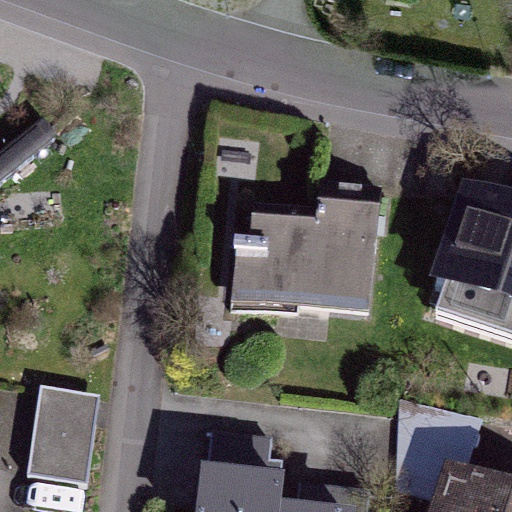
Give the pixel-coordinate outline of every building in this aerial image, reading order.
[(511,203),(462,189),(434,284),(511,307),(511,203)] [(320,219),(250,212),(241,300),(366,312),(377,200),(322,195),(320,219)] [(40,391),(28,480),(87,489),(96,427),(81,425),(85,397),(40,391)] [(277,511),(281,477),(206,468),(201,511),(277,511)] [(511,511),(511,496),(443,475),(430,511),(511,511)]
